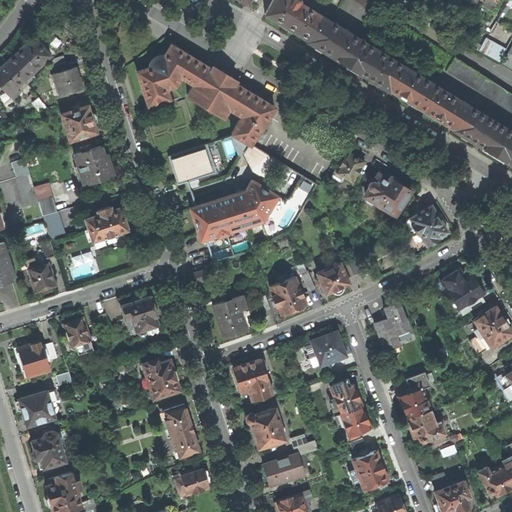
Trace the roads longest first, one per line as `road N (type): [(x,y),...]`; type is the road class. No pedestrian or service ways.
road 1 (residential): [(502,169),(255,22)]
road 2 (residential): [(92,0),(170,264)]
road 3 (residential): [(449,190),(234,58)]
road 4 (residential): [(343,297),(428,511)]
road 5 (residential): [(0,321),(170,264)]
road 6 (residential): [(197,354),(246,511)]
road 7 (residential): [(197,354),(343,297)]
road 8 (residential): [(343,297),(474,235)]
